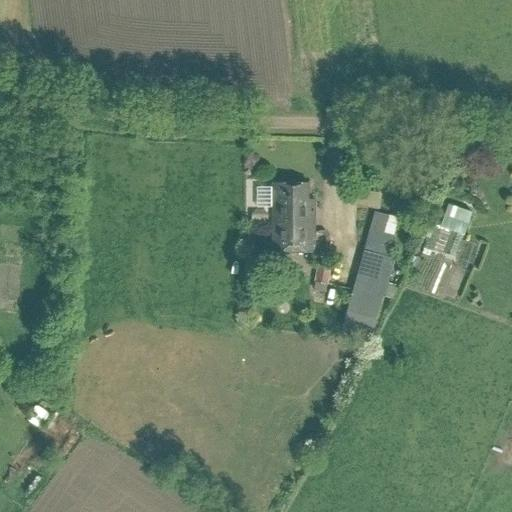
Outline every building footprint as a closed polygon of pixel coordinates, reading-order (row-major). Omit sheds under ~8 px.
[(311,233),(317,233),(317,217),(311,217),(311,187),(276,186),(276,225),(291,225),(291,218),(306,219),(306,225),(311,225),(311,233)] [(464,202),(451,229),(470,238),(484,211),(464,202)] [(387,256),(393,236),(386,234),(392,215),(377,210),(365,250),(387,256)] [(317,251),(317,233),(311,233),(311,225),(306,225),(306,219),(291,218),(291,225),(276,225),(276,251),(317,251)] [(365,251),(357,277),(385,284),(392,259),(365,251)] [(329,284),(332,268),(319,265),(316,281),(329,284)] [(385,284),(357,277),(347,313),(374,320),(385,284)] [(53,359),(54,345),(33,344),(32,358),(53,359)]
